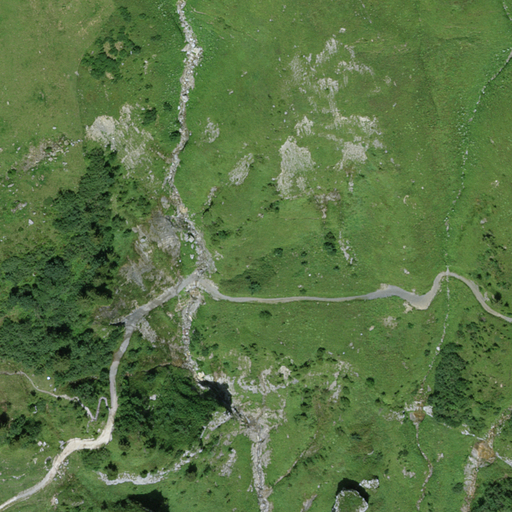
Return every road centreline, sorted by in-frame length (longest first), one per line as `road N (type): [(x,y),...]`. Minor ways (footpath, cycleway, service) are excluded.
road 1 (track): [(113,412),(112,375),(136,318),(191,279),(237,300),(394,293),(418,302),(450,273),(489,311),(511,321)]
road 2 (track): [(0,508),(48,479),(69,448),(99,442),(113,412)]
